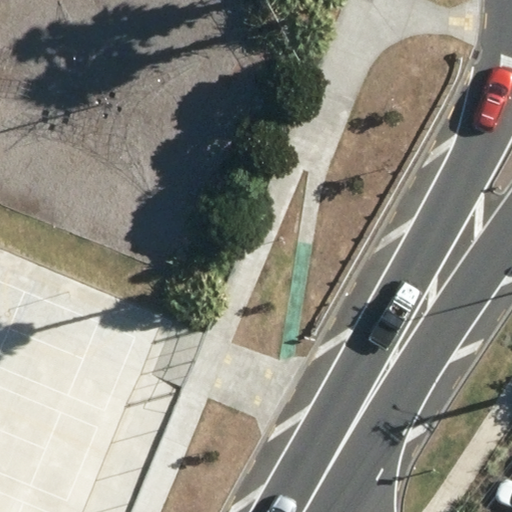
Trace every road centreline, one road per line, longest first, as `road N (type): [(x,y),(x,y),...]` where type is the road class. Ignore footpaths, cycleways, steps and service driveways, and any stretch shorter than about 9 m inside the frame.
road 1 (secondary): [(395,357),(511,44)]
road 2 (secondary): [(305,511),(395,357)]
road 3 (secondary): [(511,224),(395,357)]
